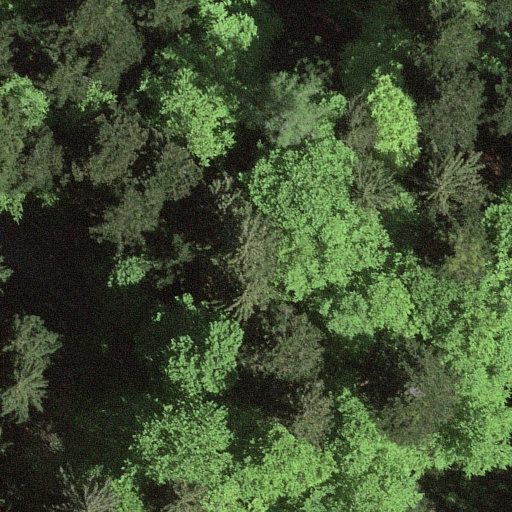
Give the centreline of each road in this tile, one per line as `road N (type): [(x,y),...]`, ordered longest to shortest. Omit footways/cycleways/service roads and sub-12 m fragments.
road 1 (track): [(0,241),(43,266),(125,352),(178,422),(217,511)]
road 2 (track): [(0,250),(85,432),(99,511)]
